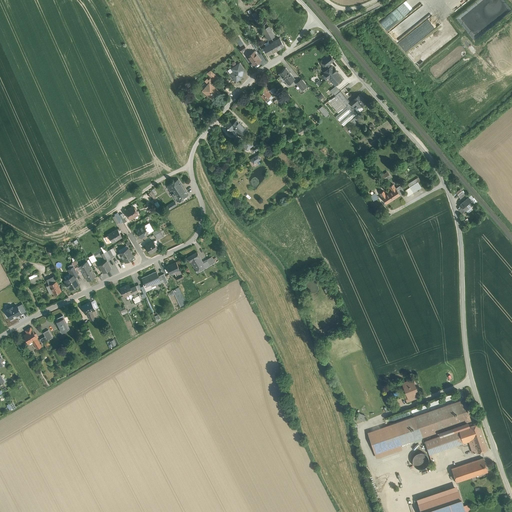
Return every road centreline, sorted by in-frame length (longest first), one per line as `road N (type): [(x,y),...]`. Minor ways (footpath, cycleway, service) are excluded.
road 1 (residential): [(316,19),(196,145),(189,168),(200,224),(186,246),(0,336)]
road 2 (unclassified): [(511,499),(471,380),(455,210)]
road 3 (residential): [(455,210),(421,149),(316,19)]
road 4 (track): [(471,380),(356,425)]
